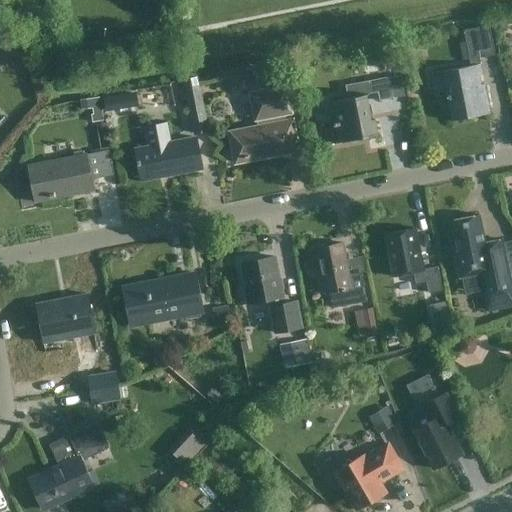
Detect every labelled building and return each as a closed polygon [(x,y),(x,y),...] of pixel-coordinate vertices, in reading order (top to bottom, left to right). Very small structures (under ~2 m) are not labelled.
[(506,24),(511,23),(511,15),(503,17),(504,19),(494,21),(496,32),(507,30),(506,24)] [(470,66),(442,71),(452,120),(490,113),(479,58),(495,55),(489,25),(463,30),(470,66)] [(128,36),(80,44),(81,54),(130,45),(128,36)] [(347,97),(329,101),(336,142),(377,135),(374,119),(369,120),(364,95),(368,94),(368,93),(378,91),(379,101),(393,98),(389,76),(345,85),(347,97)] [(187,99),(194,134),(208,131),(197,77),(182,80),(184,87),(176,88),(178,101),(187,99)] [(257,127),(229,132),(235,162),(298,150),(285,87),(251,93),(257,127)] [(92,121),(103,120),(99,96),(79,100),(81,109),(92,107),(93,113),(91,114),(92,121)] [(117,132),(112,98),(101,100),(107,133),(117,132)] [(171,142),(167,122),(143,127),(147,147),(135,149),(141,178),(165,173),(165,176),(202,169),(196,137),(171,142)] [(94,190),(87,155),(28,166),(35,202),(94,190)] [(485,243),(479,214),(449,221),(452,235),(448,236),(457,278),(461,277),(465,295),(483,291),(487,311),(511,306),(511,287),(511,281),(502,239),(485,243)] [(423,269),(415,228),(383,234),(392,276),(413,272),(415,284),(426,281),(428,293),(442,290),(437,266),(423,269)] [(360,272),(349,274),(342,243),(312,249),(316,264),(318,264),(324,293),(329,292),(332,308),(366,301),(360,272)] [(268,300),(275,333),(301,327),(296,301),(279,305),(278,298),(283,297),(274,256),(241,263),(246,288),(244,289),(247,304),(268,300)] [(133,326),(200,312),(192,273),(126,286),(133,326)] [(94,327),(88,294),(36,304),(44,342),(92,333),(96,352),(108,349),(103,325),(94,327)] [(452,324),(448,299),(432,302),(436,327),(452,324)] [(215,322),(236,318),(233,304),(212,309),(215,322)] [(354,311),(357,323),(364,321),(367,335),(379,333),(373,307),(354,311)] [(476,347),(474,340),(469,337),(463,338),(459,344),(461,350),(466,353),(472,352),(476,347)] [(307,338),(280,344),(283,363),(290,361),(292,367),(312,362),(307,338)] [(91,390),(118,385),(116,372),(89,376),(91,390)] [(325,381),(330,398),(350,392),(345,375),(325,381)] [(120,399),(118,385),(91,390),(93,403),(120,399)] [(462,454),(446,423),(457,417),(445,393),(423,404),(431,420),(413,429),(434,468),(462,454)] [(370,415),(379,432),(399,422),(390,405),(370,415)] [(83,460),(108,449),(96,423),(49,444),(59,466),(30,479),(44,509),(95,486),(83,460)] [(190,466),(207,444),(190,431),(173,453),(190,466)] [(402,469),(388,443),(365,457),(364,454),(334,472),(356,510),(386,493),(378,479),(386,474),(387,477),(402,469)] [(104,505),(108,511),(138,511),(126,491),(104,505)]
